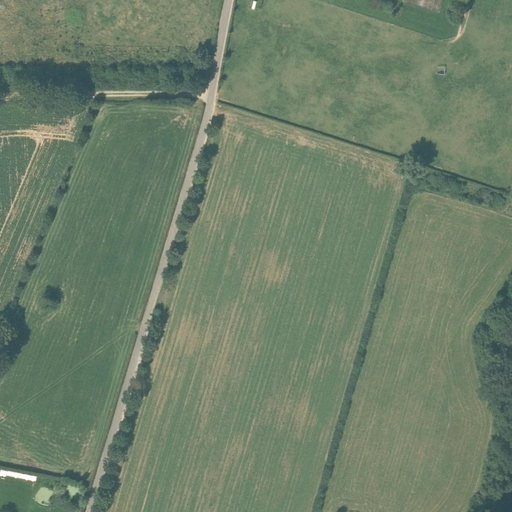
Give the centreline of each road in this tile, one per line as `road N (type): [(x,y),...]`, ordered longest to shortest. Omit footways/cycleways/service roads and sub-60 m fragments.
road 1 (unclassified): [(89,511),(201,134),(228,0)]
road 2 (track): [(0,95),(211,95)]
